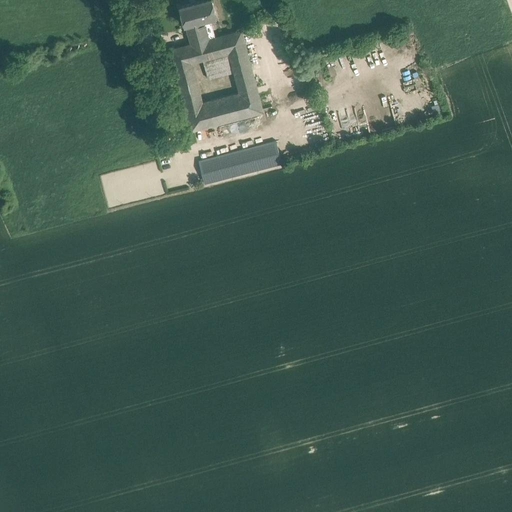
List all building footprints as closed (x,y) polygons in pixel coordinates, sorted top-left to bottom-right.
[(211,0),(204,0),(179,7),(184,26),(209,20),(216,18),(211,0)] [(214,38),(209,20),(185,26),(190,44),(169,49),(175,73),(193,68),(192,63),(203,60),(208,79),(233,72),(237,85),(255,80),(241,31),(214,38)] [(193,68),(175,73),(177,80),(195,75),(193,68)] [(195,75),(177,80),(184,107),(202,102),(195,75)] [(257,88),(255,80),(237,85),(238,93),(257,88)] [(202,102),(184,107),(191,131),(263,112),(257,88),(238,93),(202,102)] [(263,112),(191,131),(193,141),(266,122),(263,112)] [(276,141),(198,161),(204,184),(282,164),(276,141)]
